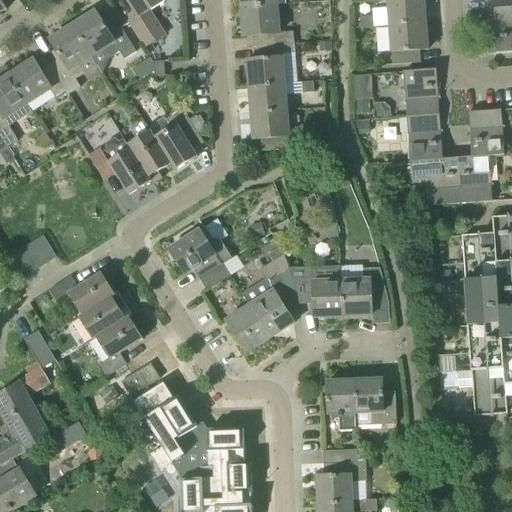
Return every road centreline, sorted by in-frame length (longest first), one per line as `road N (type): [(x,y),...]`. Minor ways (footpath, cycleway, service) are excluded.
road 1 (residential): [(270,390),(221,386),(135,241),(149,215),(215,178),(223,162),(211,0)]
road 2 (residential): [(270,390),(290,357),(405,346)]
road 3 (residential): [(511,77),(469,80),(456,68),(449,0)]
road 4 (residential): [(286,511),(283,403),(270,390)]
